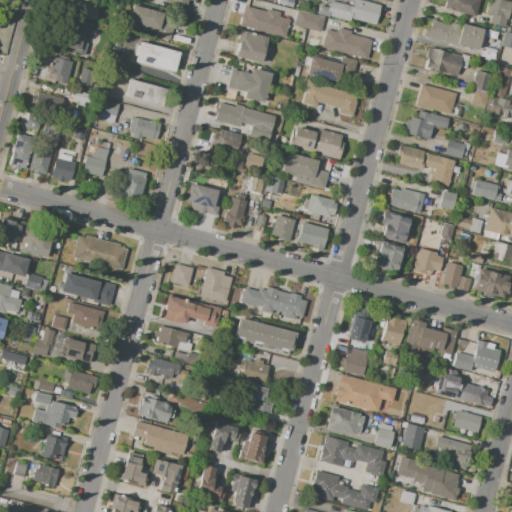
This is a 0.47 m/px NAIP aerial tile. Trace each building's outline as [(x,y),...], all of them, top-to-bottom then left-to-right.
[(72,10),(75,0),(96,0),(91,17),(72,10)] [(317,14),(319,5),(327,7),(329,0),(350,6),(351,0),(359,0),(381,6),(376,25),(349,18),(349,21),(328,16),(328,17),(317,14)] [(475,18),(445,9),(447,0),(473,0),(480,2),(475,18)] [(490,0),(495,0),(511,4),(505,27),(485,22),(490,0)] [(132,3),(163,12),(161,20),(172,23),(167,40),(154,37),(155,30),(127,23),(132,3)] [(283,39),(239,27),(244,7),(264,12),(265,9),(279,12),(278,17),(288,20),(283,39)] [(296,12),(322,18),(319,32),(293,26),(296,12)] [(95,36),(90,35),(90,36),(70,30),(74,19),(94,25),(93,26),(98,27),(95,36)] [(476,50),(427,38),(431,23),(450,27),(451,24),(461,27),(461,25),(481,30),(476,50)] [(322,48),(326,31),(336,34),(338,28),(352,32),(351,35),(372,41),(367,60),(322,48)] [(490,30),(488,38),(481,36),(483,28),(490,30)] [(244,32),(267,38),(260,64),(235,58),(240,37),(243,38),(244,32)] [(63,33),(73,35),(70,50),(60,47),(63,33)] [(127,33),(138,36),(137,41),(178,52),(172,73),(133,62),(132,67),(119,63),(127,33)] [(504,33),(511,34),(511,48),(501,46),(504,33)] [(109,45),(104,65),(90,61),(95,42),(109,45)] [(315,49),(323,52),(321,58),(313,55),(315,49)] [(456,77),(423,70),(429,49),(461,56),(456,77)] [(310,56),(339,64),(340,57),(355,61),(353,70),(341,67),(337,83),(305,75),(310,56)] [(53,57),(71,62),(65,84),(54,81),(55,76),(48,74),(53,57)] [(510,70),(503,98),(487,94),(494,66),(510,70)] [(116,68),(131,72),(129,80),(166,90),(163,98),(161,107),(110,93),(116,68)] [(262,103),(242,98),(244,92),(226,88),(230,69),(248,73),(249,68),(269,73),(262,103)] [(82,69),(95,73),(89,94),(76,91),(82,69)] [(475,72),(476,71),(491,75),(486,92),(471,88),(475,72)] [(306,82),(356,95),(351,116),(334,112),(336,108),(317,103),(316,107),(301,103),(306,82)] [(420,85),(455,94),(449,116),(414,108),(420,85)] [(473,91),(487,94),(484,108),(470,105),(473,91)] [(37,92),(62,98),(58,114),(33,108),(34,104),(30,103),(31,95),(35,96),(37,92)] [(74,92),(93,97),(91,106),(71,101),(74,92)] [(484,113),(488,96),(508,101),(511,102),(511,111),(510,119),(484,113)] [(102,100),(117,104),(113,124),(98,120),(102,100)] [(274,116),(270,132),(240,124),(239,129),(214,122),(220,103),(233,107),(233,105),(274,116)] [(402,133),(405,120),(409,121),(410,118),(416,120),(418,111),(447,119),(445,128),(431,125),(428,140),(402,133)] [(24,128),(28,114),(40,117),(36,132),(24,128)] [(159,124),(155,140),(141,136),(140,140),(131,137),(132,134),(127,133),(132,117),(159,124)] [(74,126),(83,129),(81,140),(71,137),(74,126)] [(287,145),(290,137),(291,137),(294,126),(314,132),(312,137),(316,138),(317,133),(318,129),(340,135),(338,142),(342,143),(340,151),(336,150),(333,159),(287,145)] [(219,130),(241,136),(238,148),(216,142),(219,130)] [(493,132),(506,135),(504,144),(491,140),(493,132)] [(24,169),(20,168),(19,170),(12,168),(12,165),(8,164),(16,134),(32,138),(24,169)] [(447,140),(464,144),(463,145),(469,146),(467,152),(462,151),(460,158),(444,154),(447,140)] [(402,146),(422,151),(419,165),(421,165),(420,169),(398,164),(402,146)] [(44,175),(28,171),(35,147),(51,151),(44,175)] [(98,178),(81,174),(86,156),(91,157),(93,148),(105,151),(103,160),(98,178)] [(506,150),(511,151),(511,170),(494,166),(495,164),(493,164),(496,153),(505,155),(506,150)] [(69,182),(62,180),(62,181),(55,180),(55,178),(50,177),(54,158),(57,158),(58,153),(70,156),(69,162),(73,163),(69,182)] [(286,153),(319,161),(318,165),(320,166),(319,171),(326,173),(322,188),(308,185),(310,179),(281,172),(286,153)] [(427,154),(453,160),(447,187),(430,183),(429,182),(431,172),(433,172),(433,169),(424,166),(427,154)] [(247,155),(255,157),(253,164),(245,162),(247,155)] [(208,156),(226,161),(223,171),(205,166),(208,156)] [(125,174),(144,179),(139,194),(121,189),(125,174)] [(268,177),(284,181),(280,195),(264,191),(268,177)] [(250,178),(264,183),(261,195),(246,191),(250,178)] [(474,180),(495,185),(494,192),(500,194),(498,202),(470,195),(474,180)] [(193,185),(218,191),(216,199),(220,200),(216,216),(204,213),(203,214),(188,211),(190,202),(186,201),(188,190),(191,190),(193,185)] [(387,206),(391,187),(423,195),(418,213),(387,206)] [(442,192),(455,196),(451,211),(438,207),(442,192)] [(310,195),(333,200),(332,203),(335,204),(332,215),(328,214),(327,218),(305,212),(306,209),(302,208),(304,199),(308,200),(310,195)] [(230,197),(246,201),(242,216),(244,217),(242,226),(237,225),(230,223),(223,221),(225,212),(227,212),(230,197)] [(489,209),(511,214),(511,237),(483,230),(489,209)] [(380,237),(384,224),(380,223),(383,211),(411,219),(404,243),(380,237)] [(257,216),(266,218),(263,230),(254,228),(257,216)] [(275,216),(294,220),(289,239),(270,235),(275,216)] [(456,217),(470,221),(471,219),(483,222),(480,234),(468,231),(468,230),(454,226),(456,217)] [(45,259),(18,252),(22,239),(14,237),(11,246),(0,243),(0,224),(2,218),(14,221),(13,224),(20,226),(21,223),(52,231),(45,259)] [(302,222),(327,229),(321,250),(311,247),(311,245),(296,241),(302,222)] [(453,226),(450,241),(442,239),(441,238),(439,237),(439,235),(442,223),(453,226)] [(471,235),(511,245),(511,270),(465,258),(471,235)] [(96,267),(71,261),(77,236),(102,242),(96,267)] [(378,240),(402,246),(400,255),(401,255),(399,265),(397,265),(396,270),(389,269),(389,270),(384,269),(384,270),(379,269),(380,268),(376,267),(377,263),(373,262),(378,240)] [(102,242),(128,248),(122,273),(96,267),(102,242)] [(411,271),(417,248),(436,253),(435,256),(442,258),(439,270),(431,268),(430,275),(411,271)] [(0,254),(26,260),(22,276),(0,270),(0,254)] [(446,263),(461,267),(458,276),(470,279),(467,292),(454,288),(455,287),(440,283),(446,263)] [(174,264),(192,268),(188,286),(170,282),(174,264)] [(199,296),(206,268),(223,273),(222,276),(230,278),(224,303),(199,296)] [(473,290),(479,268),(509,276),(507,281),(511,282),(507,295),(504,294),(503,298),(473,290)] [(27,274),(42,277),(38,291),(24,287),(27,274)] [(62,283),(64,274),(115,286),(112,295),(62,283)] [(112,295),(110,306),(60,294),(62,283),(112,295)] [(0,284),(9,287),(7,296),(20,299),(15,317),(0,313),(0,284)] [(277,312),(272,310),(271,312),(271,314),(259,311),(260,307),(254,305),(253,307),(240,303),(244,288),(257,291),(258,289),(264,291),(265,287),(275,289),(275,291),(282,292),(277,312)] [(282,292),(289,294),(290,293),(299,296),(299,297),(298,300),(304,301),(300,317),(294,316),(293,320),(282,317),(283,313),(277,312),(282,292)] [(167,296),(219,309),(215,324),(186,317),(184,325),(163,319),(165,311),(163,310),(167,296)] [(68,304),(102,312),(98,331),(71,324),(73,316),(65,314),(68,304)] [(27,312),(38,315),(37,322),(25,319),(27,312)] [(363,343),(347,339),(353,312),(370,316),(363,343)] [(54,316),(66,320),(63,331),(51,327),(54,316)] [(238,319),(294,334),(290,352),(233,337),(238,319)] [(386,319),(406,323),(402,344),(381,339),(386,319)] [(30,342),(15,338),(19,324),(34,328),(30,342)] [(160,327),(196,336),(192,352),(173,347),(156,343),(160,327)] [(420,328),(442,333),(443,328),(457,331),(451,356),(416,347),(420,328)] [(68,339),(95,346),(90,364),(63,357),(68,339)] [(31,353),(35,340),(49,343),(45,357),(31,353)] [(471,369),(478,341),(494,345),(493,350),(499,352),(493,375),(471,369)] [(340,372),(344,354),(349,355),(350,350),(367,354),(363,377),(340,372)] [(0,358),(2,351),(26,357),(23,365),(0,358)] [(455,354),(473,358),(470,373),(451,368),(455,354)] [(151,358),(190,367),(186,381),(148,372),(151,358)] [(240,377),(245,361),(269,367),(265,383),(240,377)] [(70,372),(96,379),(93,390),(90,389),(88,396),(65,390),(70,372)] [(477,404),(482,386),(438,375),(434,393),(477,404)] [(334,403),(341,376),(394,389),(391,402),(379,399),(375,413),(334,403)] [(488,406),(468,401),(472,387),(464,385),(467,376),(486,381),(484,390),(492,392),(488,406)] [(39,380),(53,383),(50,393),(36,389),(39,380)] [(240,383),(267,390),(262,411),(251,409),(253,400),(237,396),(240,383)] [(5,386),(17,388),(15,397),(4,395),(5,386)] [(35,393),(50,396),(48,406),(33,403),(35,393)] [(136,415),(142,395),(163,402),(160,410),(171,414),(167,425),(136,415)] [(30,422),(33,410),(44,413),(45,407),(50,408),(51,402),(76,408),(70,432),(30,422)] [(332,409),(358,416),(352,438),(326,431),(332,409)] [(455,410),(480,417),(476,432),(451,426),(455,410)] [(440,415),(446,417),(444,426),(438,424),(440,415)] [(213,421),(240,428),(236,441),(224,438),(220,454),(206,450),(213,421)] [(136,422),(187,436),(182,457),(142,446),(143,439),(132,435),(136,422)] [(406,424),(424,429),(418,451),(401,446),(406,424)] [(31,425),(41,427),(39,436),(29,434),(31,425)] [(373,445),(377,428),(392,432),(388,449),(373,445)] [(249,431),(266,435),(263,446),(264,446),(260,464),(239,459),(243,442),(246,443),(249,431)] [(318,461),(325,436),(347,442),(345,448),(354,450),(355,445),(385,453),(379,476),(364,472),(365,466),(342,460),(340,467),(318,461)] [(40,457),(46,437),(66,442),(60,462),(40,457)] [(442,439),(450,441),(448,449),(439,447),(442,439)] [(465,471),(446,467),(451,448),(456,449),(458,443),(471,447),(465,471)] [(127,456),(141,459),(138,472),(147,474),(144,486),(118,480),(122,463),(125,464),(127,456)] [(458,475),(455,488),(459,489),(456,501),(429,494),(430,492),(420,490),(422,482),(395,475),(399,457),(414,461),(414,463),(458,475)] [(159,462),(180,467),(173,496),(152,491),(155,476),(159,462)] [(12,473),(15,463),(25,465),(22,476),(12,473)] [(37,465),(58,471),(53,489),(41,486),(41,483),(33,481),(37,465)] [(204,466),(217,469),(213,484),(225,487),(222,500),(197,494),(204,466)] [(369,511),(311,497),(317,472),(337,477),(335,484),(346,487),(346,489),(358,492),(360,485),(379,490),(373,511),(369,511)] [(233,475),(256,480),(252,498),(248,497),(246,509),(230,505),(233,492),(230,491),(232,483),(231,482),(233,475)] [(110,511),(115,496),(136,501),(134,511),(127,510),(126,511),(110,511)]
